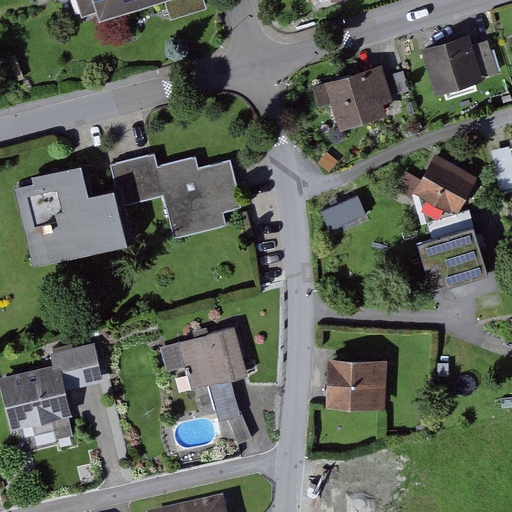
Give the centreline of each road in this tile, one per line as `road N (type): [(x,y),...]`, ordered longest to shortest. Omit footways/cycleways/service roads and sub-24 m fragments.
road 1 (residential): [(263,65),(307,304),(297,454)]
road 2 (residential): [(263,65),(0,134)]
road 3 (residential): [(297,454),(50,511)]
road 4 (residential): [(483,0),(263,65)]
